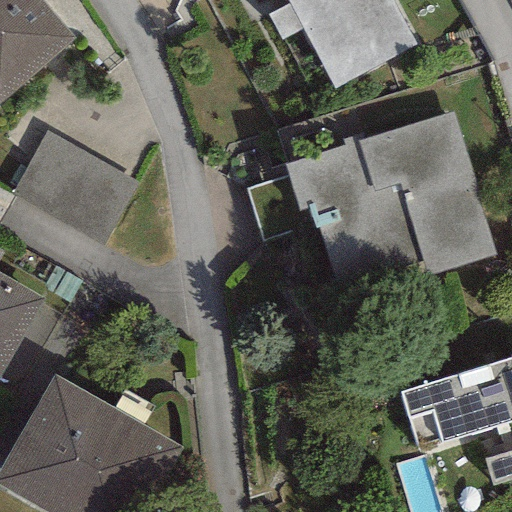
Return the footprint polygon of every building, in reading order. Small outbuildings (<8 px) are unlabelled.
[(0,0),(0,107),(71,52),(28,0),(0,0)] [(409,57),(378,0),(277,0),(330,99),(409,57)] [(475,256),(441,131),(285,174),(285,185),(249,195),(264,248),(316,233),(333,295),(475,256)] [(134,189),(43,141),(10,202),(101,250),(134,189)] [(0,371),(34,309),(0,288),(0,371)] [(511,373),(391,405),(398,432),(424,425),(432,457),(511,436),(511,373)] [(143,511),(174,457),(48,387),(0,473),(0,501),(20,511),(143,511)]
